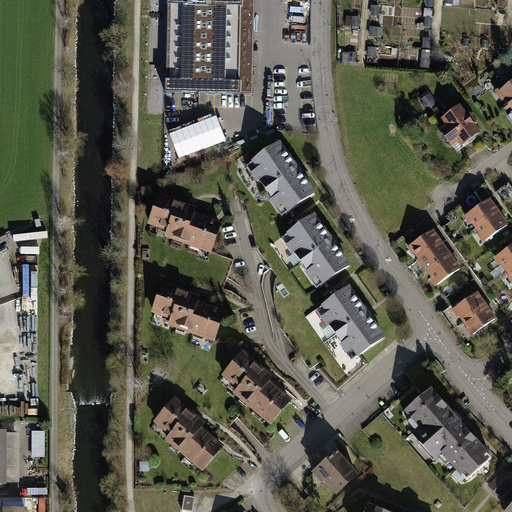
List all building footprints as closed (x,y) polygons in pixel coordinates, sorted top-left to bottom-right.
[(253,0),(165,0),(163,92),(252,94),(253,0)] [(505,85),(496,92),(502,101),(504,100),(506,103),(504,105),(506,109),(509,107),(511,110),(511,111),(511,112),(511,114),(511,82),(506,87),(505,85)] [(432,114),(442,108),(435,97),(425,103),(432,114)] [(461,105),(439,123),(444,129),(438,135),(450,150),(457,144),(462,149),(483,131),(461,105)] [(171,132),(180,157),(228,140),(219,115),(171,132)] [(278,142),(245,166),(250,173),(248,174),(255,184),(258,183),(269,198),(267,199),(275,210),(276,209),(281,216),(314,193),(278,142)] [(195,205),(160,192),(148,225),(166,231),(164,237),(212,253),(223,222),(196,212),(198,206),(195,205)] [(490,198),(463,217),(469,225),(471,224),(478,234),(476,235),(482,244),(509,225),(503,217),(496,208),(490,198)] [(286,246),(285,247),(291,255),(294,253),(306,270),(303,273),(310,282),(311,282),(316,289),(349,265),(313,215),(281,238),(286,246)] [(433,229),(406,248),(421,269),(424,267),(432,278),(429,280),(435,287),(461,268),(455,261),(446,248),(439,238),(433,229)] [(511,246),(494,259),(499,267),(501,266),(509,277),(506,279),(511,287),(511,286),(511,246)] [(163,282),(152,313),(170,319),(168,326),(216,343),(228,309),(200,299),(202,295),(198,294),(163,282)] [(349,286),(314,311),(326,328),(328,327),(340,344),(338,346),(345,355),(347,354),(351,360),(355,357),(356,359),(385,338),(349,286)] [(479,293),(452,312),(456,318),(458,317),(466,328),(464,330),(470,338),(497,318),(491,310),(482,297),(479,293)] [(25,328),(39,328),(40,316),(25,315),(25,328)] [(245,349),(222,377),(237,389),(234,393),(271,424),(294,397),(275,381),(278,377),(274,373),(245,349)] [(432,391),(405,414),(422,449),(457,418),(432,391)] [(177,396),(154,422),(168,435),(164,439),(203,473),(226,447),(205,428),(208,424),(205,421),(177,396)] [(460,477),(462,475),(467,481),(490,460),(486,455),(488,453),(457,418),(422,449),(435,464),(439,460),(445,467),(448,464),(460,477)] [(34,430),(34,456),(47,456),(47,430),(34,430)] [(339,451),(313,472),(323,484),(325,482),(337,496),(360,477),(339,451)] [(511,473),(505,467),(488,486),(500,497),(511,484),(511,473)] [(185,496),(183,510),(193,511),(195,498),(185,496)] [(389,511),(370,503),(366,511),(389,511)]
